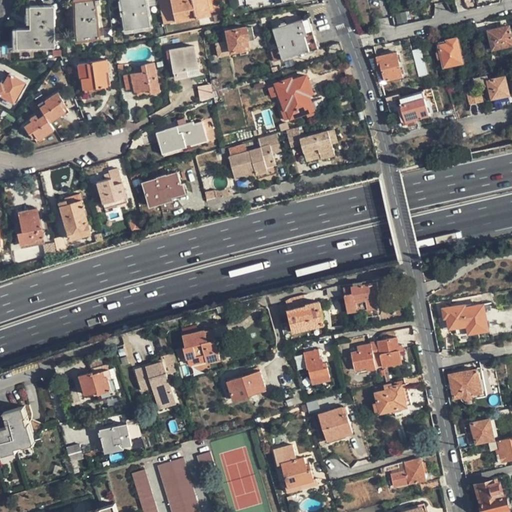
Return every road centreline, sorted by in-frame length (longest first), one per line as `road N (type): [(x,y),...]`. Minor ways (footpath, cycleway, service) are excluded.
road 1 (motorway): [(511,169),(177,252),(0,308)]
road 2 (motorway): [(0,347),(192,286),(511,209)]
road 3 (residential): [(334,0),(384,142),(463,511)]
road 4 (residential): [(383,36),(511,5)]
